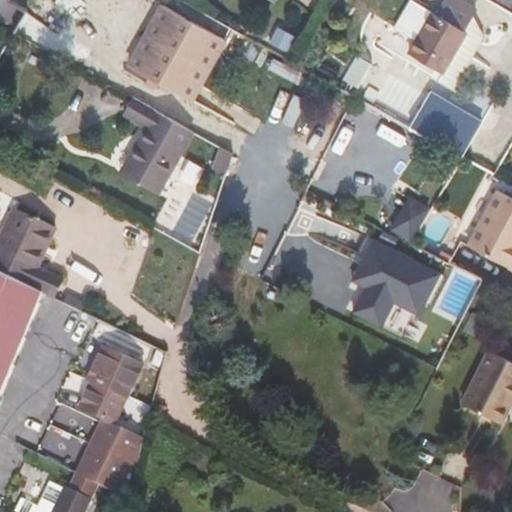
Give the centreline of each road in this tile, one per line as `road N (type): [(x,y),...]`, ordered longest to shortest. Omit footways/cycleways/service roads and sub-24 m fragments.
road 1 (unknown): [(381,511),(181,411)]
road 2 (unknown): [(0,447),(67,315)]
